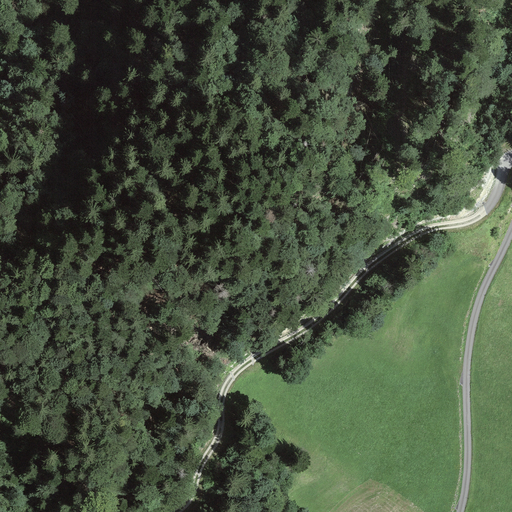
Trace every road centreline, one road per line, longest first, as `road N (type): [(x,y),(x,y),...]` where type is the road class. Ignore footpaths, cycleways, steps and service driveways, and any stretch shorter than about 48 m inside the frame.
road 1 (track): [(511,157),(480,215),(412,236),(366,269),(323,316),(234,374),(214,444),(189,500),(175,511)]
road 2 (track): [(460,511),(471,329),(511,229)]
